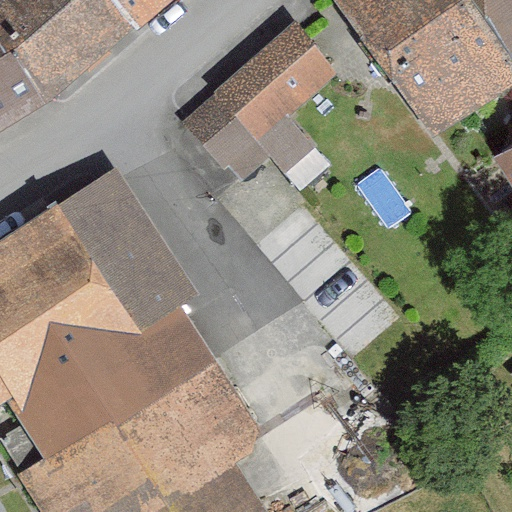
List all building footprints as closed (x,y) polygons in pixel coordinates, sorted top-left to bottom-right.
[(0,0),(0,142),(48,112),(184,0),(0,0)] [(511,0),(330,0),(433,145),(511,95),(511,0)] [(339,79),(297,27),(185,127),(225,174),(230,170),(243,184),(271,160),(286,176),(316,152),(289,122),(339,79)] [(511,142),(499,151),(511,172),(511,142)] [(18,482),(37,511),(264,511),(239,472),(257,461),(263,434),(187,314),(201,304),(118,175),(0,251),(0,419),(11,412),(45,469),(18,482)]
